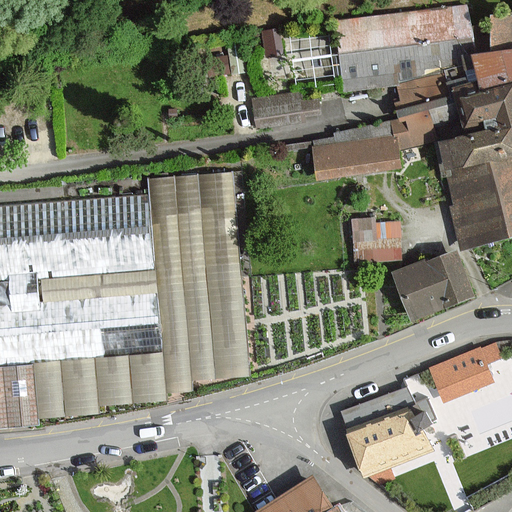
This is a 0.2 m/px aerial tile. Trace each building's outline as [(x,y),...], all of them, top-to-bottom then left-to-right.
[(471,124),(499,117),(502,130),(443,145),(450,172),(458,201),(460,208),(455,210),(465,247),(511,234),(511,86),(464,99),(471,124)] [(324,116),(323,89),(257,91),(258,118),(324,116)] [(315,148),(319,178),(399,167),(395,137),(315,148)] [(251,377),(233,173),(148,179),(149,194),(155,270),(42,279),(43,302),(157,293),(163,352),(33,363),(39,419),(99,415),(99,407),(168,401),(167,394),(193,392),(192,382),(251,377)] [(155,270),(149,194),(0,206),(0,366),(33,363),(163,352),(157,293),(43,302),(42,279),(155,270)] [(355,214),(356,257),(406,256),(404,213),(355,214)] [(475,294),(458,251),(429,262),(397,275),(414,318),(446,305),(475,294)] [(496,341),(429,370),(445,408),(498,385),(489,365),(503,358),(496,341)] [(0,429),(40,425),(39,419),(33,363),(0,366),(0,429)] [(410,412),(350,436),(364,476),(431,449),(410,412)] [(312,478),(255,511),(342,511),(338,505),(332,509),(327,501),(312,478)]
